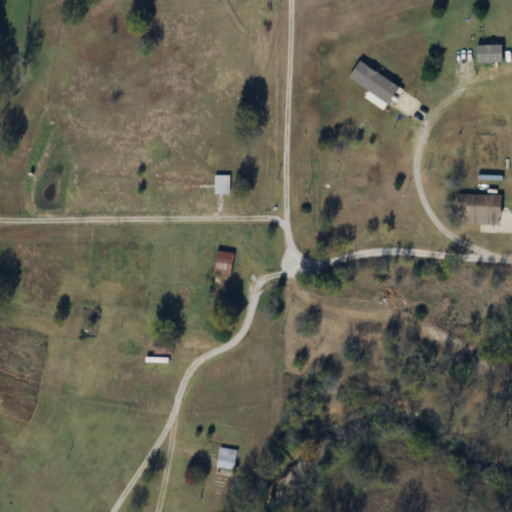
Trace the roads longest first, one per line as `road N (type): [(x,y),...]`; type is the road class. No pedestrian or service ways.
road 1 (residential): [(511,255),(386,248),(280,276),(264,287),(241,333),(199,364),(180,410)]
road 2 (residential): [(289,214),(0,220)]
road 3 (residential): [(292,0),(289,214),(311,264)]
road 4 (residential): [(113,511),(180,410),(158,511)]
